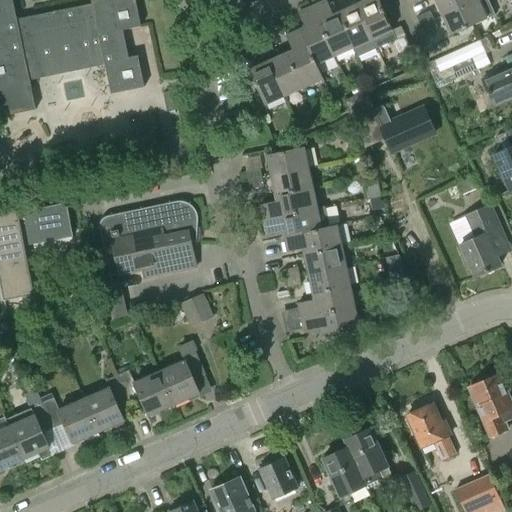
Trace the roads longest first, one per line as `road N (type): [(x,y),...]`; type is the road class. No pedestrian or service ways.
road 1 (residential): [(28,511),(290,396)]
road 2 (residential): [(290,396),(496,307),(511,310)]
road 3 (residential): [(290,396),(244,265)]
road 4 (residential): [(222,178),(200,46)]
